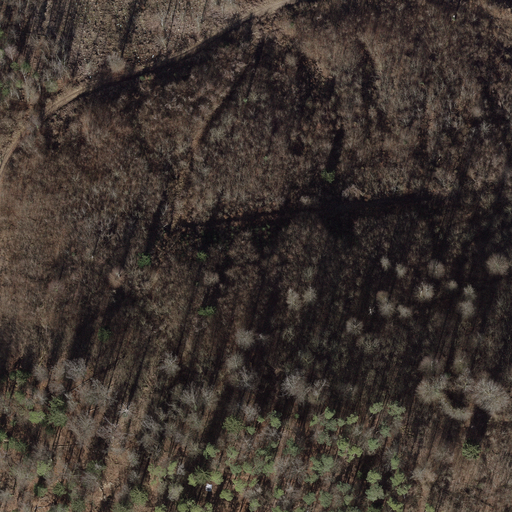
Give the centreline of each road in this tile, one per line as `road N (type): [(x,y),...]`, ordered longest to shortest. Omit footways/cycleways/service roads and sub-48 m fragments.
road 1 (track): [(293,0),(142,72),(66,91),(23,133),(0,176)]
road 2 (track): [(511,192),(194,222)]
road 3 (track): [(397,511),(361,481),(229,477),(190,452),(171,451),(152,486),(154,511)]
